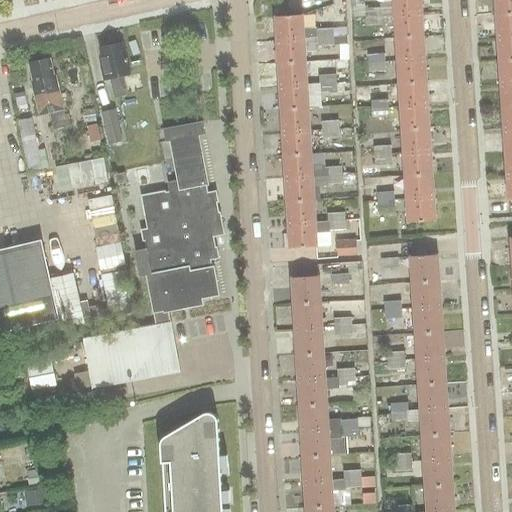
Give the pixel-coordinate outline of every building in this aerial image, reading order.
[(358,0),(360,9),(378,7),(377,0),(358,0)] [(393,0),(394,2),(382,3),(383,8),(383,16),(395,15),(423,13),(421,0),(393,0)] [(511,0),(495,0),(497,15),(511,13),(511,0)] [(383,16),(383,8),(365,8),(366,17),(383,16)] [(395,15),(383,16),(383,25),(383,27),(395,26),(396,38),(424,36),(423,13),(395,15)] [(511,13),(497,15),(498,38),(511,37),(511,13)] [(288,17),(276,18),(277,41),(305,39),(318,38),(317,29),(304,30),(303,16),(288,17)] [(383,25),(383,16),(366,17),(366,26),(383,25)] [(317,29),(318,38),(334,37),(333,29),(317,29)] [(305,39),(277,41),(278,64),(306,62),(306,51),(319,51),(319,47),(335,46),(348,45),(347,36),(334,37),(318,38),(305,39)] [(426,59),(424,36),(396,38),(398,61),(426,59)] [(511,60),(511,37),(498,38),(500,61),(511,60)] [(121,77),(131,75),(124,43),(100,48),(104,65),(101,65),(104,81),(111,79),(115,98),(126,96),(121,77)] [(386,62),(386,54),(368,55),(368,63),(386,62)] [(56,129),(68,127),(56,75),(54,76),(51,59),(29,64),(33,80),(31,81),(39,116),(52,113),(56,129)] [(427,82),(426,59),(398,61),(399,84),(427,82)] [(511,83),(511,60),(500,61),(501,84),(511,83)] [(306,62),(278,64),(280,87),(308,85),(306,62)] [(387,71),(386,62),(368,63),(369,72),(387,71)] [(320,84),(337,83),(337,75),(319,75),(320,84)] [(429,106),(427,82),(399,84),(401,107),(429,106)] [(338,92),(337,83),(320,84),(320,93),(338,92)] [(511,106),(511,83),(501,84),(503,108),(511,106)] [(308,85),(280,87),(281,110),(309,108),(308,85)] [(389,108),(389,100),(371,100),(371,109),(389,108)] [(430,129),(429,106),(401,107),(402,131),(430,129)] [(511,106),(503,108),(504,131),(511,130),(511,106)] [(310,131),(309,108),(281,110),(283,133),(310,131)] [(390,117),(389,108),(371,109),(372,118),(390,117)] [(123,142),(116,109),(102,112),(109,145),(123,142)] [(340,130),(340,120),(322,121),(323,131),(340,130)] [(84,343),(77,344),(80,357),(87,355),(90,373),(93,389),(108,386),(133,381),(134,381),(172,325),(171,323),(169,311),(202,305),(201,300),(220,297),(215,267),(212,267),(211,259),(218,258),(214,238),(223,236),(221,223),(215,193),(208,194),(207,187),(209,186),(205,166),(200,136),(205,135),(203,122),(164,129),(163,129),(166,142),(170,142),(177,181),(168,183),(169,192),(141,197),(147,230),(143,231),(143,234),(146,249),(135,251),(140,277),(146,276),(148,284),(154,314),(156,326),(99,336),(83,339),(84,343)] [(102,125),(89,128),(92,141),(104,138),(102,125)] [(432,152),(430,129),(402,131),(404,154),(432,152)] [(341,138),(340,130),(323,131),(323,139),(341,138)] [(312,154),(310,131),(283,133),(284,156),(312,154)] [(392,154),(392,146),(374,147),(375,156),(392,154)] [(49,167),(45,150),(39,151),(43,169),(49,167)] [(161,162),(158,150),(146,152),(149,164),(161,162)] [(433,175),(432,152),(404,154),(405,177),(433,175)] [(326,166),(313,167),(312,154),(284,156),(285,179),(313,178),(313,177),(325,177),(343,176),(343,166),(326,167),(326,166)] [(393,163),(392,154),(375,156),(375,164),(393,163)] [(109,182),(104,158),(68,165),(72,189),(109,182)] [(124,170),(112,172),(114,182),(126,180),(124,170)] [(435,198),(433,175),(405,177),(407,200),(435,198)] [(313,178),(285,179),(287,202),(315,201),(314,186),(326,185),(343,184),(343,176),(325,177),(313,177),(313,178)] [(395,201),(395,191),(377,192),(378,202),(395,201)] [(436,221),(435,198),(407,200),(408,223),(436,221)] [(316,224),(316,222),(315,201),(287,202),(288,226),(316,224)] [(396,209),(395,201),(378,202),(378,210),(396,209)] [(328,214),(328,222),(328,223),(346,222),(346,221),(345,213),(328,214)] [(316,224),(288,226),(290,249),(318,247),(317,234),(330,233),(330,231),(346,230),(346,222),(328,223),(328,222),(316,222),(316,224)] [(358,255),(357,239),(337,240),(338,257),(358,255)] [(42,240),(0,249),(0,333),(60,320),(42,240)] [(122,243),(95,249),(100,271),(126,265),(122,243)] [(438,255),(411,257),(412,283),(440,281),(438,255)] [(382,260),(382,268),(399,267),(399,259),(382,260)] [(132,308),(124,271),(101,276),(109,313),(132,308)] [(349,275),(332,276),(333,285),(349,284),(349,275)] [(319,277),(292,278),(293,304),(321,302),(319,277)] [(442,307),(440,281),(412,283),(413,300),(414,308),(442,307)] [(401,301),(384,302),(385,310),(402,309),(401,301)] [(323,328),(322,312),(335,312),(335,311),(348,311),(351,309),(351,304),(335,304),(321,304),(321,302),(293,304),(295,330),(323,328)] [(443,332),(442,307),(414,308),(416,334),(443,332)] [(402,318),(402,310),(402,309),(385,310),(385,319),(402,318)] [(352,326),(352,318),(335,319),(335,327),(352,326)] [(353,335),(352,326),(335,327),(335,336),(353,335)] [(324,353),(323,328),(295,330),(296,355),(324,353)] [(445,358),(443,332),(416,334),(417,360),(445,358)] [(388,353),(388,362),(406,360),(405,352),(388,353)] [(326,379),(324,353),(296,355),(298,381),(326,379)] [(58,386),(53,360),(51,360),(51,356),(27,360),(28,365),(27,365),(32,391),(34,390),(34,395),(57,390),(56,386),(58,386)] [(447,383),(445,358),(417,360),(419,385),(447,383)] [(406,369),(406,360),(388,362),(389,370),(406,369)] [(356,377),(355,369),(337,370),(338,378),(356,377)] [(93,389),(90,373),(77,375),(80,391),(93,389)] [(356,385),(356,377),(338,378),(338,386),(356,385)] [(327,405),(326,379),(298,381),(299,406),(327,405)] [(448,409),(447,383),(419,385),(421,411),(448,409)] [(409,412),(408,403),(390,404),(391,413),(409,412)] [(359,428),(358,419),(342,420),(342,419),(328,419),(327,405),(299,406),(301,432),(359,428)] [(450,435),(448,409),(421,411),(422,436),(450,435)] [(409,420),(409,412),(391,413),(392,421),(409,420)] [(223,511),(219,423),(218,420),(217,418),(215,416),(213,414),(210,413),(208,413),(205,414),(198,418),(168,436),(167,436),(165,438),(164,439),(162,440),(162,442),(161,443),(161,445),(162,464),(163,463),(163,459),(176,458),(179,511),(223,511)] [(358,419),(359,428),(371,428),(370,418),(358,419)] [(345,446),(330,447),(329,440),(342,439),(342,438),(359,437),(359,428),(301,432),(303,457),(330,456),(330,455),(345,454),(345,446)] [(452,460),(450,435),(422,436),(424,462),(452,460)] [(394,455),(395,464),(412,463),(411,454),(394,455)] [(332,481),(332,480),(330,456),(303,457),(304,483),(332,481)] [(453,486),(452,460),(424,462),(426,488),(453,486)] [(413,471),(412,463),(395,464),(396,472),(413,471)] [(29,471),(31,483),(39,482),(37,470),(29,471)] [(344,471),(344,480),(344,481),(362,480),(362,478),(361,470),(344,471)] [(334,507),(333,492),(346,491),(346,488),(362,487),(362,480),(344,481),(344,480),(332,480),(332,481),(304,483),(306,509),(334,507)] [(445,511),(455,511),(453,486),(426,488),(427,511),(445,511)] [(45,503),(43,488),(25,490),(27,506),(45,503)] [(376,495),(363,495),(363,497),(363,505),(376,504),(376,495)]
